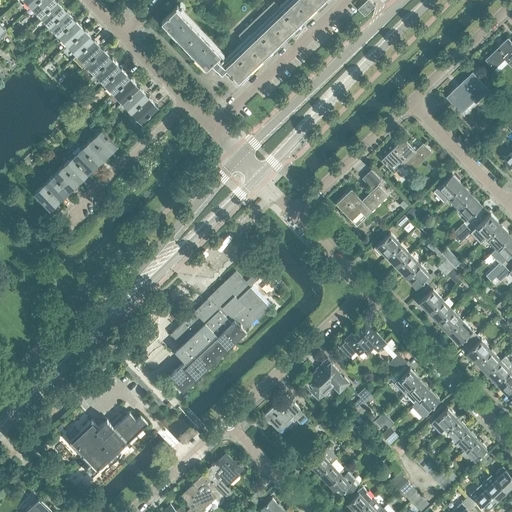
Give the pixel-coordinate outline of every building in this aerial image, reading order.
[(56,0),(37,0),(32,6),(41,15),(56,0)] [(56,0),(41,15),(50,25),(66,10),(56,0)] [(221,62),(216,57),(211,62),(221,73),(226,68),(238,80),(321,0),(285,0),(279,6),(274,0),(238,34),(244,40),(221,62)] [(366,0),(358,8),(364,15),(375,5),(369,0),(366,0)] [(211,62),(216,57),(220,53),(175,6),(161,20),(206,67),(211,62)] [(75,20),(66,10),(50,25),(59,34),(75,20)] [(75,20),(59,34),(68,44),(84,29),(75,20)] [(84,29),(68,44),(77,53),(93,39),(84,29)] [(497,48),(486,58),(498,71),(508,61),(511,65),(511,40),(509,37),(497,48)] [(102,48),(93,39),(77,53),(86,63),(102,48)] [(111,58),(102,48),(86,63),(96,72),(111,58)] [(111,58),(96,72),(105,82),(120,67),(111,58)] [(129,77),(120,67),(105,82),(114,91),(129,77)] [(447,96),(464,114),(490,89),(473,71),(447,96)] [(129,77),(114,91),(123,101),(138,86),(129,77)] [(138,86),(123,101),(132,110),(147,96),(138,86)] [(157,106),(147,96),(132,110),(141,120),(157,106)] [(92,137),(107,153),(117,144),(102,128),(92,137)] [(487,139),(491,144),(502,134),(497,129),(487,139)] [(82,146),(97,162),(107,153),(92,137),(82,146)] [(415,150),(403,138),(381,159),(393,172),(403,162),(411,170),(431,151),(423,142),(415,150)] [(97,162),(82,146),(73,155),(88,171),(97,162)] [(63,164),(78,180),(88,171),(73,155),(63,164)] [(54,174),(69,189),(78,180),(63,164),(54,174)] [(387,194),(377,184),(381,180),(371,169),(362,177),(374,191),(363,201),(351,188),(335,203),(356,224),(387,194)] [(447,197),(462,183),(452,173),(434,190),(444,201),(447,197)] [(44,183),(59,198),(69,189),(54,174),(44,183)] [(59,198),(44,183),(34,192),(49,208),(59,198)] [(462,183),(447,197),(457,207),(472,194),(462,183)] [(482,204),(472,194),(457,207),(467,218),(482,204)] [(403,199),(399,204),(403,209),(408,205),(403,199)] [(412,218),(418,212),(414,209),(408,215),(412,218)] [(486,237),(500,224),(490,213),(476,227),(486,237)] [(396,221),(400,226),(408,218),(404,214),(396,221)] [(424,219),(418,225),(421,229),(428,223),(424,219)] [(455,239),(467,227),(463,222),(451,234),(455,239)] [(500,224),(486,237),(496,248),(510,234),(500,224)] [(423,233),(417,227),(412,231),(418,237),(423,233)] [(467,227),(455,239),(459,243),(472,231),(467,227)] [(386,256),(401,242),(391,232),(376,245),(386,256)] [(511,235),(510,234),(496,248),(506,258),(511,252),(511,235)] [(433,251),(436,248),(430,241),(427,244),(433,251)] [(410,252),(401,242),(386,256),(396,266),(410,252)] [(442,254),(436,248),(433,251),(439,257),(442,254)] [(410,252),(396,266),(406,276),(420,262),(410,252)] [(442,271),(450,262),(446,258),(438,267),(442,271)] [(456,265),(460,268),(465,263),(462,259),(456,265)] [(496,276),(506,267),(500,261),(486,275),(491,280),(496,276)] [(420,262),(406,276),(416,287),(424,279),(428,284),(437,276),(432,271),(431,273),(420,262)] [(450,262),(442,271),(446,275),(454,266),(450,262)] [(506,267),(496,276),(500,280),(510,271),(506,267)] [(169,374),(170,375),(183,389),(270,306),(250,285),(246,289),(242,285),(246,281),(236,271),(211,294),(208,297),(170,333),(184,347),(187,345),(193,351),(169,374)] [(257,279),(260,276),(256,271),(252,275),(257,279)] [(461,281),(465,278),(459,271),(455,275),(461,281)] [(465,278),(461,281),(467,287),(471,284),(465,278)] [(428,312),(443,298),(432,287),(418,301),(428,312)] [(481,302),(484,298),(479,292),(475,295),(481,302)] [(443,298),(428,312),(438,322),(453,309),(443,298)] [(484,298),(481,302),(487,308),(491,305),(484,298)] [(501,300),(495,306),(498,309),(505,304),(501,300)] [(463,319),(453,309),(438,322),(448,333),(463,319)] [(346,340),(339,346),(350,356),(356,351),(359,354),(363,349),(366,353),(373,346),(377,351),(383,346),(394,357),(389,361),(397,370),(405,363),(397,354),(386,343),(378,334),(379,334),(365,319),(358,325),(355,328),(357,330),(346,340)] [(472,329),(463,319),(448,333),(458,343),(460,341),(464,346),(476,334),(472,329)] [(506,321),(503,325),(509,331),(511,328),(511,327),(507,322),(506,321)] [(480,338),(476,334),(464,346),(468,350),(466,351),(477,362),(491,349),(481,338),(480,338)] [(501,359),(491,349),(477,362),(487,373),(501,359)] [(511,363),(504,356),(501,359),(487,373),(496,383),(511,368),(511,363)] [(349,381),(328,358),(323,362),(324,364),(304,382),(319,398),(329,388),(329,385),(333,385),(338,391),(349,381)] [(124,368),(162,408),(166,405),(153,391),(128,364),(124,368)] [(404,392),(419,378),(409,368),(394,382),(404,392)] [(511,368),(496,383),(506,393),(511,387),(511,368)] [(429,388),(419,378),(404,392),(413,403),(417,399),(429,388)] [(364,402),(373,394),(366,386),(357,393),(360,397),(353,404),(357,408),(364,402)] [(438,398),(429,388),(417,399),(427,409),(438,398)] [(264,415),(266,416),(265,418),(266,419),(267,421),(268,422),(270,423),(272,423),(280,431),(286,424),(284,422),(293,415),(300,422),(307,416),(286,394),(264,415)] [(357,408),(355,411),(359,415),(368,407),(364,402),(357,408)] [(445,429),(457,418),(447,407),(435,418),(445,429)] [(110,462),(121,451),(122,453),(132,444),(128,440),(135,433),(137,436),(146,428),(129,410),(127,412),(125,409),(111,422),(107,417),(98,425),(92,418),(80,429),(76,425),(66,434),(84,453),(82,454),(89,462),(91,461),(102,472),(111,463),(110,462)] [(370,410),(363,416),(369,423),(376,416),(370,410)] [(359,415),(355,411),(346,419),(351,423),(359,415)] [(380,415),(375,420),(381,427),(385,423),(389,426),(390,425),(380,415)] [(336,429),(326,418),(319,424),(330,434),(336,429)] [(466,428),(457,418),(445,429),(455,439),(466,428)] [(466,428),(455,439),(464,449),(476,438),(466,428)] [(476,438),(464,449),(474,459),(486,448),(476,438)] [(331,462),(333,459),(324,449),(309,462),(319,473),(331,462)] [(418,462),(427,454),(423,450),(414,458),(418,462)] [(121,451),(110,462),(111,461),(113,460),(115,459),(116,457),(117,456),(119,455),(120,453),(121,451)] [(215,460),(203,472),(226,496),(233,490),(226,483),(244,467),(239,462),(237,463),(227,452),(224,452),(224,454),(217,462),(215,460)] [(477,463),(481,467),(492,457),(488,453),(477,463)] [(431,458),(427,454),(418,462),(422,467),(431,458)] [(431,458),(422,467),(426,471),(435,463),(431,458)] [(340,471),(331,462),(319,473),(329,483),(340,472),(341,472),(343,470),(342,468),(340,471)] [(439,467),(435,463),(426,471),(431,475),(439,467)] [(498,475),(495,478),(506,490),(511,484),(511,476),(502,466),(495,473),(498,475)] [(443,471),(439,467),(431,475),(435,480),(443,471)] [(241,477),(255,492),(248,499),(253,504),(267,492),(247,471),(241,477)] [(340,472),(329,483),(338,493),(342,490),(346,494),(359,482),(349,471),(348,472),(347,471),(343,474),(341,472),(340,472)] [(448,476),(443,471),(435,480),(439,484),(448,476)] [(226,496),(203,472),(192,482),(193,484),(184,492),(182,492),(182,495),(191,505),(186,510),(187,511),(199,511),(198,510),(213,496),(220,503),(226,496)] [(395,484),(404,476),(399,472),(391,480),(395,484)] [(506,490),(495,478),(490,473),(480,483),(485,488),(496,499),(506,490)] [(404,476),(395,484),(399,489),(408,480),(404,476)] [(452,480),(448,476),(439,484),(443,489),(452,480)] [(412,485),(408,480),(399,489),(403,493),(412,485)] [(496,499),(485,488),(480,483),(466,497),(474,506),(479,502),(485,509),(496,499)] [(356,511),(368,501),(372,497),(366,491),(367,490),(362,484),(357,490),(358,491),(347,502),(356,511)] [(416,489),(412,485),(403,493),(408,497),(416,489)] [(416,489),(408,497),(412,502),(420,493),(416,489)] [(420,493),(412,502),(416,506),(424,498),(420,493)] [(23,511),(54,511),(38,496),(23,511)] [(266,511),(276,511),(282,507),(272,497),(261,507),(266,511)] [(474,506),(466,497),(451,511),(470,511),(469,511),(474,506)] [(429,502),(424,498),(416,506),(420,510),(429,502)] [(368,501),(356,511),(376,511),(378,511),(368,501)] [(178,511),(170,503),(165,508),(160,511),(178,511)]
